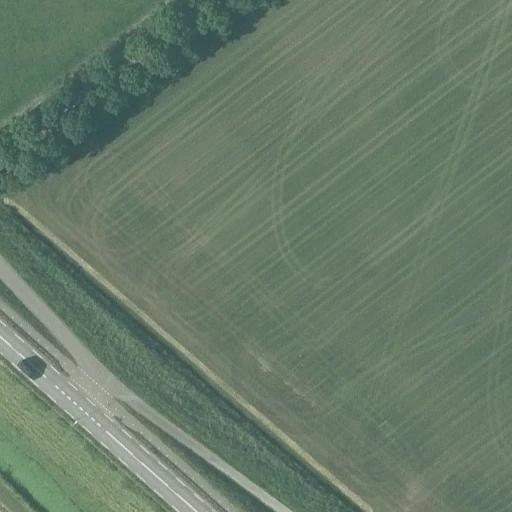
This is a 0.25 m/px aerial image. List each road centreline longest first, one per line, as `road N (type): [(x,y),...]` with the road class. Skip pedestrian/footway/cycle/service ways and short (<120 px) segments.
road 1 (unknown): [(0,166),(215,0)]
road 2 (tertiary): [(197,511),(0,335)]
